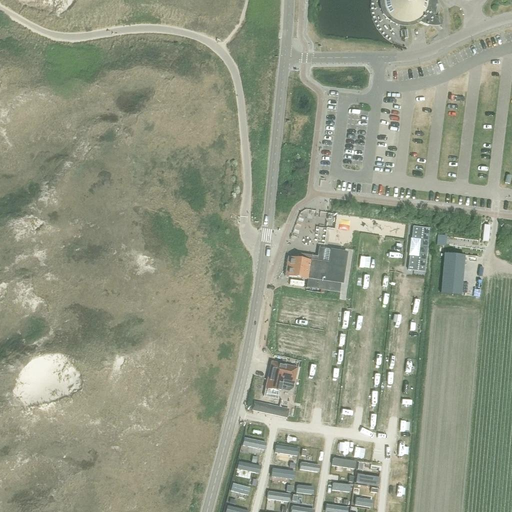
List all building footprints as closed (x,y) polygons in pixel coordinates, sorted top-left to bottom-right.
[(379,0),(380,2),(381,9),(384,15),(389,20),(392,22),(395,23),(397,24),(400,25),(403,25),(407,25),(408,25),(410,24),(412,24),(413,23),(415,22),(416,21),(418,23),(421,24),(423,25),(425,25),(427,26),(428,26),(425,25),(429,22),(430,21),(431,19),(432,16),(433,13),(434,11),(434,8),(435,5),(435,3),(434,0),(379,0)] [(412,227),(407,270),(423,272),(428,229),(412,227)] [(345,252),(329,250),(322,249),(320,259),(316,258),(316,262),(301,260),(302,255),(297,254),(296,259),(287,258),(284,276),(294,278),(294,277),(307,279),(305,288),(306,288),(306,285),(316,287),(316,289),(338,292),(339,283),(341,284),(345,252)] [(459,296),(463,256),(443,254),(439,294),(459,296)] [(294,369),(285,367),(271,364),(268,374),(267,374),(264,389),(279,392),(280,388),(287,390),(290,387),(294,369)] [(253,402),(251,410),(262,413),(264,405),(253,402)] [(276,407),(274,415),(285,418),(287,410),(276,407)] [(242,446),(263,451),(265,444),(244,439),(242,446)] [(274,454),(297,457),(298,448),(275,445),(274,454)] [(329,466),(352,469),(353,461),(331,458),(329,466)] [(236,469),(258,474),(259,467),(238,462),(236,469)] [(298,470),(317,473),(318,465),(299,462),(298,470)] [(270,476),(293,479),(294,471),(271,468),(270,476)] [(353,482),(376,485),(377,477),(354,474),(353,482)] [(265,499),(288,502),(289,493),(267,490),(265,499)]
